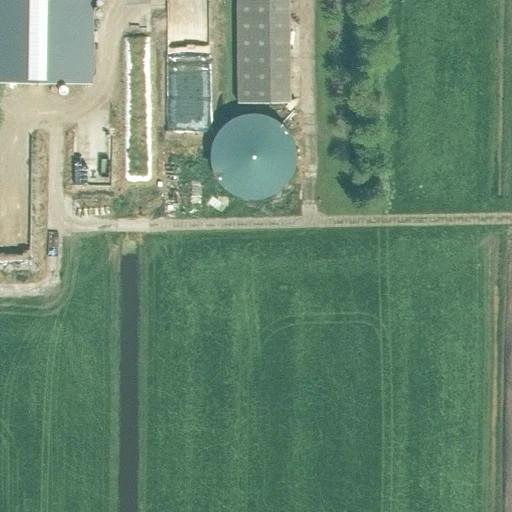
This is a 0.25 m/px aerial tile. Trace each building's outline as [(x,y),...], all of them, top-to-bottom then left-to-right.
[(0,0),(0,81),(90,83),(90,0),(0,0)] [(282,97),(279,0),(235,0),(237,98),(282,97)] [(171,40),(203,41),(204,16),(172,15),(171,40)] [(237,112),(220,121),(211,133),(206,145),(205,160),(209,175),(219,189),(228,197),(243,201),(257,202),(274,196),(284,186),(291,175),(295,162),(295,148),(293,137),(286,126),(274,118),(262,112),(250,111),(237,112)] [(0,265),(23,266),(23,246),(0,245),(0,247),(0,265)]
